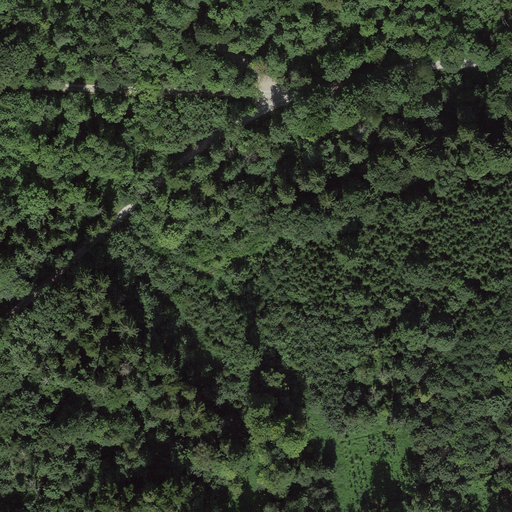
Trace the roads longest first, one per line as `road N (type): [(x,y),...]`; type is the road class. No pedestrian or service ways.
road 1 (track): [(511,62),(384,71),(286,97),(245,118),(123,213),(0,326)]
road 2 (track): [(140,0),(286,97),(0,85)]
